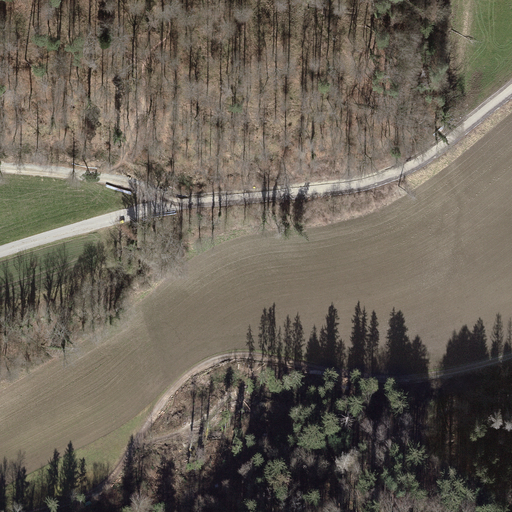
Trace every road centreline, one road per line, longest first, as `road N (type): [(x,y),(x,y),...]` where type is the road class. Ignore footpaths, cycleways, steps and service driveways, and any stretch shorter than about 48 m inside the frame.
road 1 (track): [(36,511),(109,485),(175,385),(203,363),(246,356),(393,378),(511,356)]
road 2 (track): [(178,201),(100,181),(0,171)]
